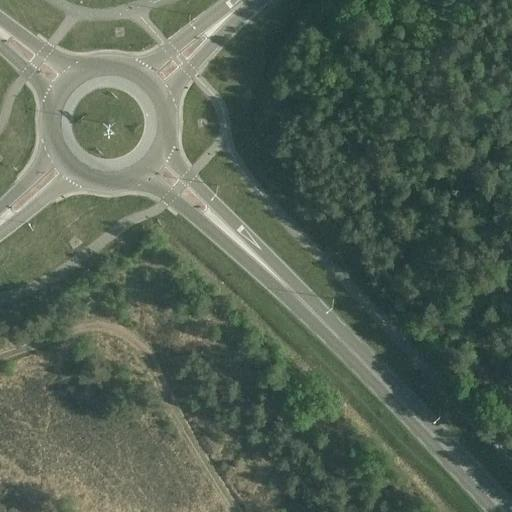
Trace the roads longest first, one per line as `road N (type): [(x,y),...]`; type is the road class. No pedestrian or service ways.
road 1 (primary): [(505,511),(225,229)]
road 2 (track): [(238,511),(127,332),(110,324),(83,327),(0,354)]
